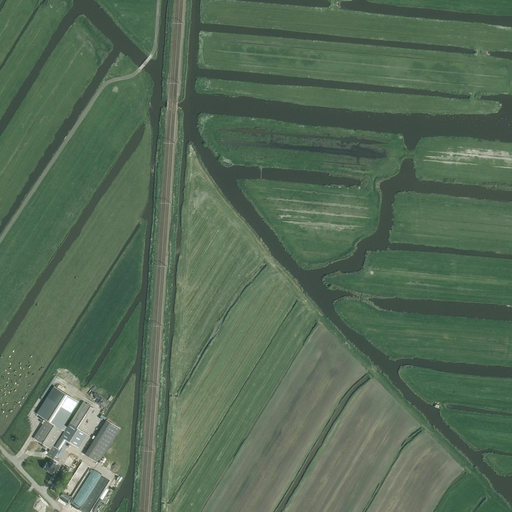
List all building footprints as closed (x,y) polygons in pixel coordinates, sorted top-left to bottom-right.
[(78,447),(87,434),(80,429),(93,408),(82,401),(66,427),(63,424),(78,401),(55,386),(37,414),(46,419),(33,438),(50,449),(46,455),(57,461),(70,442),(78,447)] [(108,406),(112,399),(101,393),(98,400),(108,406)] [(85,454),(98,463),(120,428),(106,419),(85,454)] [(64,461),(70,465),(74,458),(68,455),(64,461)] [(56,463),(50,460),(48,463),(46,462),(42,468),(52,474),(56,468),(54,467),(56,463)] [(75,496),(98,511),(103,504),(80,488),(75,496)]
